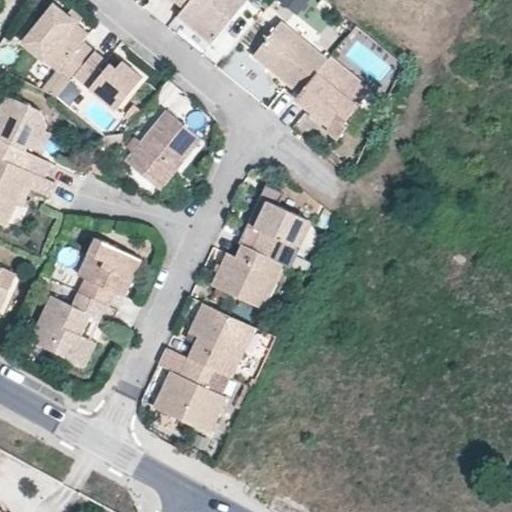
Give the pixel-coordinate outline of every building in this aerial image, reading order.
[(247,0),(173,0),(183,9),(217,37),(247,0)] [(306,0),(281,0),(297,12),(306,0)] [(25,41),(72,79),(75,76),(95,51),(84,41),(90,34),(78,24),(66,15),(55,5),(25,41)] [(83,18),(72,8),(66,15),(78,24),(83,18)] [(217,37),(183,9),(177,17),(210,45),(217,37)] [(328,59),(281,21),(253,55),(264,65),(271,70),(299,94),(328,59)] [(110,63),(95,51),(75,76),(116,111),(144,78),(122,60),(116,68),(110,63)] [(122,60),(116,56),(110,63),(116,68),(122,60)] [(373,90),(331,56),(328,59),(299,94),(296,98),(312,112),(309,115),(338,140),(348,127),(345,123),(373,90)] [(271,70),(264,65),(260,69),(267,74),(271,70)] [(154,102),(188,119),(197,100),(163,84),(154,102)] [(42,111),(6,94),(0,106),(0,157),(38,175),(46,179),(54,163),(28,151),(29,148),(37,151),(47,131),(49,126),(42,111)] [(203,140),(167,110),(142,140),(132,152),(125,160),(161,190),(203,140)] [(43,154),(53,133),(47,131),(37,151),(43,154)] [(142,140),(135,135),(126,147),(132,152),(142,140)] [(38,175),(0,157),(0,223),(7,227),(25,188),(31,190),(38,175)] [(310,220),(268,200),(261,215),(255,228),(250,225),(242,243),(276,259),(284,241),(297,247),(310,220)] [(255,228),(261,215),(256,213),(250,225),(255,228)] [(143,259),(96,237),(78,275),(85,278),(79,291),(106,305),(110,306),(116,292),(124,297),(143,259)] [(276,259),(242,243),(236,256),(227,252),(212,285),(265,310),(287,264),(276,259)] [(18,274),(0,266),(0,293),(7,297),(18,274)] [(79,291),(78,291),(73,305),(51,295),(30,340),(79,364),(91,339),(89,339),(83,335),(92,316),(98,319),(99,320),(106,305),(79,291)] [(256,327),(202,302),(189,331),(198,337),(189,356),(214,368),(232,377),(256,327)] [(98,319),(92,316),(83,335),(89,339),(98,319)] [(98,342),(91,339),(79,364),(87,367),(98,342)] [(167,346),(158,364),(172,371),(180,374),(189,356),(167,346)] [(214,368),(189,356),(180,374),(172,371),(155,406),(210,433),(227,397),(223,395),(205,386),(214,368)] [(223,395),(232,377),(214,368),(205,386),(223,395)]
